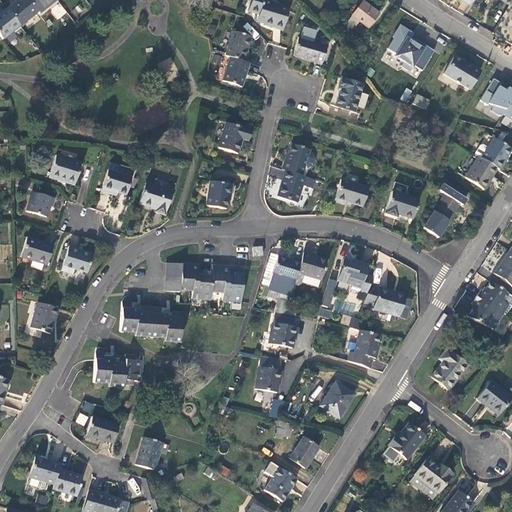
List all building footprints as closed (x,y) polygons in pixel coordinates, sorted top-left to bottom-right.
[(28,0),(18,0),(7,9),(20,26),(38,12),(28,0)] [(28,0),(38,12),(39,13),(56,0),(28,0)] [(264,23),(283,29),(288,13),(279,5),(264,0),(263,0),(251,0),(248,12),(259,15),(258,20),(264,21),(264,23)] [(352,15),(369,28),(379,14),(364,1),(352,15)] [(57,19),(67,12),(59,2),(49,10),(57,19)] [(20,26),(7,9),(0,14),(0,36),(2,39),(20,26)] [(337,32),(348,38),(355,27),(345,20),(337,32)] [(233,31),(225,56),(229,57),(244,62),(247,54),(245,54),(250,36),(233,31)] [(409,54),(422,62),(427,54),(429,55),(431,51),(429,50),(434,42),(421,34),(409,54)] [(300,37),(295,54),(303,57),(303,59),(322,65),(328,46),(300,37)] [(241,87),(248,63),(244,62),(229,57),(223,81),(241,87)] [(454,57),(443,74),(469,90),(480,71),(465,62),(464,64),(454,57)] [(335,107),(355,113),(361,94),(359,93),(362,85),(342,79),(338,91),(340,92),(335,107)] [(406,89),(401,99),(406,102),(411,91),(406,89)] [(429,100),(417,94),(413,103),(424,109),(429,100)] [(481,117),(465,112),(460,119),(479,124),(481,117)] [(218,148),(238,155),(242,140),(245,141),(249,131),(226,124),(218,148)] [(499,170),(502,171),(506,164),(505,163),(509,156),(511,151),(511,149),(496,140),(483,159),(499,170)] [(285,161),(282,170),(286,171),(302,176),(310,150),(294,145),(289,162),(285,161)] [(50,178),(74,185),(81,164),(57,156),(50,178)] [(483,159),(481,158),(467,179),(484,190),(489,183),(490,183),(495,176),(499,170),(483,159)] [(132,178),(118,173),(120,167),(111,164),(102,192),(116,196),(118,193),(126,196),(132,178)] [(298,202),(305,177),(302,176),(286,171),(279,196),(298,202)] [(203,200),(221,206),(226,192),(228,193),(232,183),(210,176),(203,200)] [(347,201),(362,206),(368,188),(342,180),(336,200),(346,204),(347,201)] [(173,191),(147,183),(139,207),(156,212),(157,209),(166,211),(173,191)] [(455,201),(459,195),(442,184),(438,190),(445,194),(455,201)] [(26,211),(46,218),(50,206),(52,207),(54,199),(32,192),(26,211)] [(397,215),(412,220),(419,201),(392,193),(385,214),(397,217),(397,215)] [(460,204),(455,201),(445,194),(434,212),(449,221),(454,212),(460,204)] [(424,233),(436,238),(439,231),(427,226),(424,233)] [(22,256),(47,265),(54,246),(28,237),(22,256)] [(61,270),(73,274),(74,269),(87,273),(93,254),(69,246),(61,270)] [(253,248),(253,257),(262,257),(261,248),(253,248)] [(511,251),(510,250),(506,256),(503,259),(505,260),(501,265),(500,264),(494,273),(511,285),(511,251)] [(311,254),(304,252),(301,259),(294,283),(299,284),(302,283),(302,282),(304,275),(320,279),(321,280),(327,260),(311,256),(311,254)] [(294,283),(301,259),(294,257),(292,260),(278,256),(268,286),(291,293),(294,283)] [(350,262),(344,260),(337,281),(352,286),(356,285),(362,287),(361,290),(367,292),(370,284),(372,277),(365,275),(368,267),(354,262),(352,266),(349,265),(350,262)] [(180,265),(180,271),(179,278),(179,285),(178,290),(191,291),(192,281),(197,282),(198,275),(196,275),(197,264),(180,263),(180,265)] [(228,284),(229,277),(227,277),(228,266),(212,265),(212,271),(210,293),(222,294),(223,283),(228,284)] [(180,271),(165,270),(164,277),(179,278),(180,271)] [(191,291),(191,299),(209,300),(210,293),(212,271),(203,270),(203,275),(198,275),(197,282),(192,281),(191,291)] [(221,301),(240,301),(243,272),(234,272),(234,277),(229,277),(228,284),(223,283),(222,294),(221,301)] [(320,279),(304,275),(302,282),(318,287),(320,279)] [(481,290),(477,296),(504,314),(504,315),(510,305),(504,301),(509,294),(491,282),(487,288),(485,292),(481,290)] [(399,317),(405,296),(370,284),(367,292),(364,304),(374,307),(373,310),(399,317)] [(326,290),(321,306),(329,309),(334,292),(326,290)] [(504,314),(477,296),(472,304),(475,306),(473,309),(468,317),(487,326),(492,319),(499,323),(504,315),(504,314)] [(178,342),(180,313),(159,311),(159,308),(130,305),(130,298),(124,297),(121,302),(119,332),(129,332),(129,329),(135,330),(135,333),(140,333),(140,336),(159,338),(159,335),(164,335),(164,338),(170,339),(170,342),(178,342)] [(31,328),(51,334),(58,309),(39,303),(31,328)] [(280,304),(278,312),(285,314),(287,306),(280,304)] [(318,315),(330,319),(332,310),(320,307),(318,315)] [(295,328),(297,316),(285,314),(278,312),(270,344),(293,349),(298,328),(295,328)] [(340,323),(348,325),(351,317),(343,315),(340,323)] [(347,362),(369,368),(371,358),(376,359),(378,349),(376,348),(377,343),(380,335),(360,331),(353,354),(349,352),(347,362)] [(94,353),(93,381),(113,383),(114,384),(113,387),(122,388),(123,384),(133,384),(133,381),(138,381),(140,361),(133,360),(133,354),(124,354),(124,356),(115,356),(115,362),(109,362),(109,360),(103,360),(104,347),(98,347),(94,353)] [(431,376),(448,390),(467,366),(447,349),(439,359),(442,362),(438,367),(431,376)] [(282,359),(262,355),(255,388),(276,392),(282,370),(280,370),(282,359)] [(0,404),(1,405),(2,405),(10,380),(0,377),(0,404)] [(488,408),(497,415),(511,398),(490,380),(476,398),(488,408)] [(354,395),(336,383),(321,406),(339,419),(345,409),(354,395)] [(271,399),(269,417),(280,418),(282,400),(271,399)] [(82,410),(91,413),(94,405),(85,402),(82,410)] [(79,412),(75,422),(85,426),(88,416),(79,412)] [(84,439),(111,447),(119,423),(92,416),(84,439)] [(276,436),(282,438),(283,434),(289,435),(291,425),(279,423),(276,436)] [(387,453),(400,464),(404,458),(406,460),(425,436),(408,423),(403,429),(397,437),(395,436),(388,445),(392,448),(387,453)] [(135,464),(154,470),(162,443),(143,437),(135,464)] [(290,459),(305,469),(312,459),(319,448),(303,438),(290,459)] [(58,469),(60,464),(35,457),(29,477),(54,485),(58,469)] [(409,481),(432,499),(452,475),(443,468),(441,469),(436,466),(428,459),(409,481)] [(289,492),(296,479),(270,463),(264,472),(272,478),(264,490),(268,492),(266,495),(273,500),(275,496),(282,502),(289,492)] [(223,465),(219,472),(227,476),(231,470),(223,465)] [(54,485),(52,489),(79,498),(85,477),(58,469),(54,485)] [(150,480),(141,477),(144,485),(151,483),(150,480)] [(151,483),(144,485),(148,499),(155,498),(151,483)] [(96,491),(89,489),(83,511),(86,511),(115,511),(120,498),(104,493),(104,492),(96,490),(96,491)] [(457,491),(441,511),(466,511),(473,504),(466,498),(457,491)] [(36,502),(46,504),(48,497),(37,495),(36,502)]
